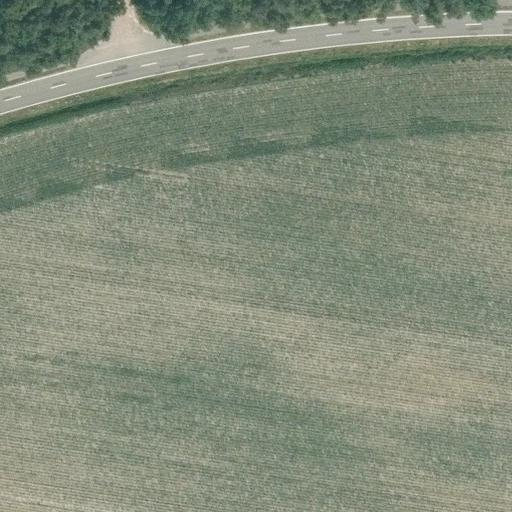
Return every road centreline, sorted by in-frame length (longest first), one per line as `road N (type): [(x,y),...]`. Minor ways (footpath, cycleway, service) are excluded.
road 1 (tertiary): [(133,70),(322,37),(511,25)]
road 2 (tertiary): [(0,103),(133,70)]
